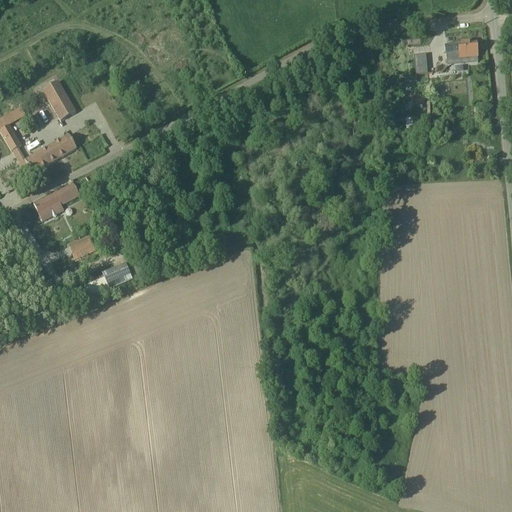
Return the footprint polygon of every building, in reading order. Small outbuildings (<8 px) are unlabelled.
[(444,48),(446,68),(477,65),(475,44),(457,46),(458,47),(444,48)] [(416,48),(411,48),(411,53),(406,53),(408,69),(416,69),(416,78),(427,77),(425,52),(417,52),(416,48)] [(60,124),(75,115),(57,85),(56,85),(42,93),(60,124)] [(24,118),(19,109),(0,120),(0,135),(11,154),(21,148),(9,127),(24,118)] [(18,167),(25,180),(31,176),(32,177),(75,152),(75,151),(67,137),(23,163),(24,163),(18,167)] [(79,199),(72,186),(33,206),(42,224),(63,214),(60,208),(79,199)] [(87,237),(67,246),(75,262),(95,253),(87,237)] [(101,277),(108,293),(131,283),(132,285),(144,281),(140,272),(156,265),(152,255),(101,277)] [(102,279),(83,287),(89,301),(108,293),(102,279)]
